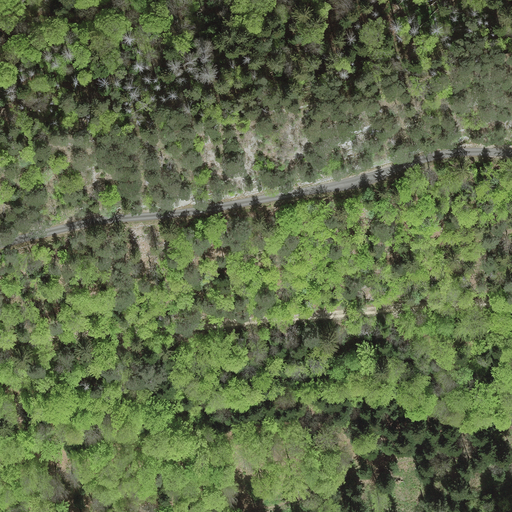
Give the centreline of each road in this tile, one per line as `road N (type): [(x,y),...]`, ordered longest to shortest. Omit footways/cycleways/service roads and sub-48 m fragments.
road 1 (unclassified): [(0,246),(93,221),(338,184),(426,157),(511,152)]
road 2 (track): [(511,300),(0,339)]
